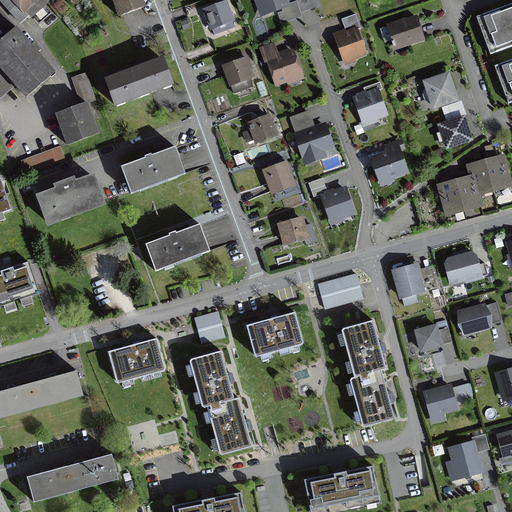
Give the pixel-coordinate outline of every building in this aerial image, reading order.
[(52,13),(45,5),(47,3),(44,0),(1,0),(20,22),(30,13),(32,16),(37,11),(44,19),(52,13)] [(115,0),(118,7),(119,7),(121,14),(120,14),(121,15),(143,7),(140,0),(115,0)] [(267,12),(288,5),(285,0),(259,0),(260,1),(263,2),(267,12)] [(297,0),(302,12),(319,5),(316,0),(297,0)] [(212,29),(233,21),(225,1),(205,9),(212,29)] [(511,3),(476,17),(490,55),(511,46),(511,3)] [(302,20),(297,6),(279,13),(284,27),(302,20)] [(30,45),(3,13),(0,15),(0,65),(23,93),(51,69),(37,53),(41,49),(34,41),(30,45)] [(345,60),(365,53),(356,30),(361,28),(356,14),(342,19),(347,33),(345,35),(337,38),(345,60)] [(424,39),(417,17),(380,29),(384,42),(392,39),(393,41),(392,41),(393,45),(406,40),(408,44),(424,39)] [(277,83),(289,79),(290,76),(300,72),(293,51),(268,60),(277,83)] [(234,93),(253,86),(243,59),(224,66),(234,93)] [(511,59),(495,66),(498,76),(509,103),(511,102),(511,59)] [(171,83),(163,60),(107,80),(116,104),(116,102),(124,99),(124,100),(139,95),(139,94),(148,90),(148,92),(171,83)] [(23,93),(0,65),(0,84),(9,77),(23,93)] [(434,107),(457,99),(448,75),(426,82),(427,88),(424,91),(424,97),(427,101),(432,102),(434,107)] [(79,98),(92,93),(88,80),(74,84),(79,98)] [(364,122),(386,114),(377,91),(383,89),(380,82),(364,88),(366,95),(356,99),(364,122)] [(67,144),(98,133),(87,103),(57,114),(67,144)] [(295,132),(312,126),(307,111),(290,117),(295,132)] [(257,142),(276,135),(269,116),(250,123),(257,142)] [(448,147),(470,139),(463,118),(440,126),(448,147)] [(332,146),(325,128),(314,132),(314,131),(312,130),(296,135),(306,162),(324,156),(322,149),(332,146)] [(381,181),(407,171),(399,150),(404,148),(401,140),(385,146),(388,153),(373,158),(381,181)] [(26,175),(66,160),(60,146),(20,161),(26,175)] [(131,193),(185,173),(175,147),(122,167),(131,193)] [(500,187),(507,185),(509,182),(502,158),(486,162),(494,191),(495,191),(493,187),(499,185),(500,187)] [(286,193),(295,190),(286,162),(264,170),(272,192),(284,188),(286,193)] [(494,191),(486,162),(469,167),(472,178),(473,178),(477,193),(486,191),(486,189),(491,187),(493,192),(494,191)] [(103,203),(93,177),(86,179),(87,182),(48,197),(46,194),(39,196),(49,223),(61,218),(60,216),(92,204),(93,207),(103,203)] [(0,213),(11,210),(1,178),(0,178),(0,213)] [(314,197),(328,192),(323,178),(308,183),(314,197)] [(477,193),(473,178),(472,178),(457,182),(464,211),(465,211),(464,206),(470,205),(470,207),(478,205),(479,202),(477,193)] [(464,211),(457,182),(440,187),(447,211),(449,213),(457,210),(457,208),(462,207),(463,212),(464,211)] [(341,216),(353,212),(345,189),(323,197),(331,218),(338,215),(341,216)] [(303,226),(301,218),(290,222),(289,218),(282,220),(283,223),(280,224),(283,233),(285,244),(307,238),(305,233),(313,231),(311,224),(303,226)] [(156,271),(210,251),(200,225),(146,244),(156,271)] [(466,256),(465,253),(453,256),(454,259),(446,261),(452,282),(480,275),(474,253),(466,256)] [(20,299),(39,293),(29,262),(2,272),(2,271),(0,271),(0,306),(14,301),(14,300),(20,298),(20,299)] [(419,276),(416,265),(394,271),(401,297),(437,287),(433,272),(419,276)] [(325,309),(363,299),(356,274),(318,284),(325,309)] [(465,333),(490,326),(484,306),(460,312),(465,333)] [(202,343),(225,337),(218,311),(195,318),(202,343)] [(303,342),(295,312),(277,317),(276,315),(271,316),(271,319),(246,325),(255,355),(257,357),(302,344),(303,342)] [(380,345),(373,320),(343,328),(342,331),(354,377),(382,370),(386,369),(382,351),(383,350),(382,345),(380,345)] [(421,350),(441,345),(436,325),(416,331),(421,350)] [(165,368),(157,338),(139,343),(138,341),(133,343),(133,345),(108,351),(116,381),(119,383),(164,371),(165,368)] [(228,375),(221,351),(191,359),(190,361),(202,406),(204,407),(207,407),(234,399),(230,382),(231,380),(230,376),(228,375)] [(511,369),(497,373),(504,399),(511,397),(511,369)] [(82,392),(76,370),(31,383),(37,404),(46,402),(47,405),(68,399),(67,396),(82,392)] [(388,394),(382,370),(354,377),(352,378),(350,380),(362,425),(365,426),(395,418),(390,400),(392,399),(391,395),(388,394)] [(37,404),(31,383),(0,391),(0,414),(7,413),(8,416),(29,410),(28,407),(37,404)] [(431,415),(457,408),(451,386),(425,393),(431,415)] [(246,422),(239,397),(234,399),(207,407),(220,453),(222,454),(252,446),(247,428),(249,427),(248,422),(246,422)] [(511,426),(503,429),(504,434),(498,436),(504,457),(511,454),(511,426)] [(466,480),(471,478),(472,473),(481,471),(476,453),(490,449),(485,434),(472,437),(473,442),(451,448),(458,477),(463,476),(466,480)] [(118,475),(112,453),(66,466),(72,487),(81,485),(82,488),(103,482),(102,479),(118,475)] [(310,509),(379,495),(373,465),(339,472),(304,479),(310,509)] [(72,487),(66,466),(27,476),(33,498),(42,496),(43,499),(64,493),(64,490),(72,487)] [(173,511),(244,511),(241,492),(208,498),(172,505),(173,511)]
